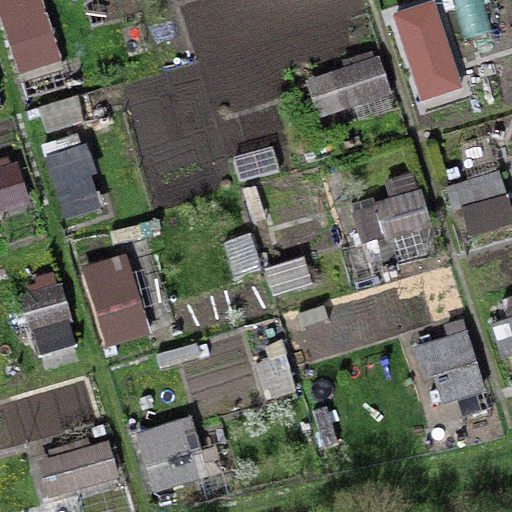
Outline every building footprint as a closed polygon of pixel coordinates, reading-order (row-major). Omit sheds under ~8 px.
[(0,0),(0,15),(27,101),(70,88),(43,0),(0,0)] [(83,0),(91,30),(105,26),(98,0),(83,0)] [(482,0),(460,0),(455,2),(467,43),(492,36),(482,0)] [(452,78),(442,49),(430,53),(427,47),(402,56),(404,62),(402,63),(412,92),(452,78)] [(392,97),(378,58),(375,59),(372,53),(342,63),(344,70),(305,83),(319,122),(392,97)] [(35,135),(86,121),(79,97),(39,108),(41,115),(30,119),(35,135)] [(100,209),(76,135),(43,146),(67,220),(100,209)] [(292,166),(287,149),(253,158),(258,175),(292,166)] [(0,214),(31,204),(19,166),(11,169),(8,159),(0,161),(0,214)] [(511,229),(511,212),(500,173),(492,175),(489,166),(471,172),(474,181),(445,189),(455,221),(463,219),(470,242),(511,229)] [(419,234),(432,230),(421,192),(418,193),(412,174),(384,182),(389,201),(373,206),(373,203),(351,209),(352,212),(350,213),(360,247),(364,246),(369,264),(383,260),(377,242),(384,240),(386,244),(392,242),(397,256),(424,248),(419,234)] [(162,235),(158,219),(110,232),(114,248),(162,235)] [(260,272),(250,235),(221,243),(230,279),(260,272)] [(127,255),(82,269),(106,348),(152,334),(150,330),(172,323),(151,257),(130,264),(127,255)] [(313,288),(305,258),(264,270),(273,300),(313,288)] [(73,324),(62,286),(57,287),(53,273),(34,279),(36,285),(27,288),(29,295),(20,297),(30,336),(34,335),(44,372),(79,362),(69,326),(73,324)] [(511,296),(487,305),(495,326),(491,327),(503,363),(509,361),(511,368),(511,296)] [(299,317),(302,328),(328,320),(325,309),(299,317)] [(485,394),(463,321),(443,327),(446,339),(412,349),(422,384),(434,380),(437,391),(429,394),(432,406),(441,403),(443,408),(458,404),(463,419),(481,413),(476,397),(485,394)] [(160,371),(201,360),(197,346),(156,356),(160,371)] [(297,398),(286,357),(254,365),(265,406),(297,398)] [(339,444),(327,408),(312,413),(323,449),(339,444)] [(133,434),(150,497),(209,481),(191,418),(133,434)] [(110,438),(106,427),(93,431),(97,443),(110,438)] [(120,483),(109,444),(91,449),(89,440),(48,451),(50,460),(38,464),(50,503),(120,483)]
